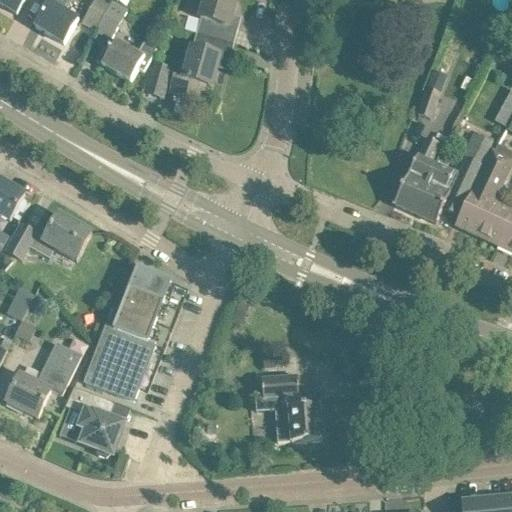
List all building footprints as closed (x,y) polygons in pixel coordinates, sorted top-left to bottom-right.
[(27,0),(0,0),(0,6),(17,17),(27,0)] [(44,0),(44,2),(50,5),(36,28),(64,45),(70,35),(72,36),(74,33),(72,32),(78,22),(65,14),(73,0),(44,0)] [(99,34),(114,7),(101,0),(96,0),(83,25),(99,34)] [(230,28),(237,0),(206,0),(196,36),(234,47),(239,30),(230,28)] [(126,14),(114,7),(99,34),(111,41),(126,14)] [(212,89),(221,59),(230,62),(234,47),(196,36),(192,53),(187,52),(184,64),(188,65),(184,80),(175,77),(170,94),(203,103),(207,88),(212,89)] [(158,53),(159,48),(146,41),(138,56),(116,44),(112,51),(110,50),(109,52),(106,50),(97,64),(103,67),(102,68),(131,84),(145,61),(150,64),(157,52),(158,53)] [(171,71),(156,66),(148,96),(163,100),(171,71)] [(418,117),(431,122),(448,79),(434,74),(428,91),(418,117)] [(436,166),(413,215),(436,226),(443,212),(457,218),(491,144),(477,138),(452,194),(446,192),(454,175),(436,166)] [(395,207),(413,215),(436,166),(431,164),(440,145),(428,139),(419,158),(418,158),(395,207)] [(457,228),(499,248),(511,217),(511,212),(493,204),(511,162),(511,153),(499,147),(495,154),(495,153),(480,181),(474,194),(473,194),(457,228)] [(0,182),(0,216),(10,223),(13,219),(15,215),(24,201),(25,198),(0,182)] [(15,215),(13,219),(20,223),(30,205),(24,201),(15,215)] [(12,246),(8,254),(22,262),(25,256),(39,264),(43,257),(50,261),(55,252),(76,263),(77,264),(83,254),(93,236),(59,217),(45,242),(22,229),(12,246)] [(511,217),(499,248),(511,254),(511,217)] [(0,253),(8,239),(0,234),(0,253)] [(115,332),(148,344),(171,284),(155,278),(156,274),(140,268),(115,332)] [(22,287),(7,316),(22,324),(35,299),(22,287)] [(20,337),(33,342),(37,329),(24,325),(20,337)] [(115,332),(107,329),(86,386),(134,404),(156,347),(148,344),(115,332)] [(20,379),(7,405),(39,420),(52,393),(63,399),(82,359),(70,353),(57,347),(37,387),(20,379)] [(0,368),(4,360),(8,353),(0,348),(0,368)] [(275,361),(263,362),(264,375),(276,375),(275,361)] [(323,443),(320,408),(300,410),(299,399),(300,398),(298,379),(262,381),(264,401),(283,400),(284,412),(276,413),(278,445),(292,444),(292,445),(323,443)] [(87,433),(81,447),(97,453),(98,457),(106,461),(110,458),(113,459),(125,428),(110,422),(115,407),(105,403),(83,394),(75,390),(66,410),(75,413),(77,408),(87,412),(80,430),(87,433)] [(511,511),(511,498),(461,504),(462,511),(511,511)]
